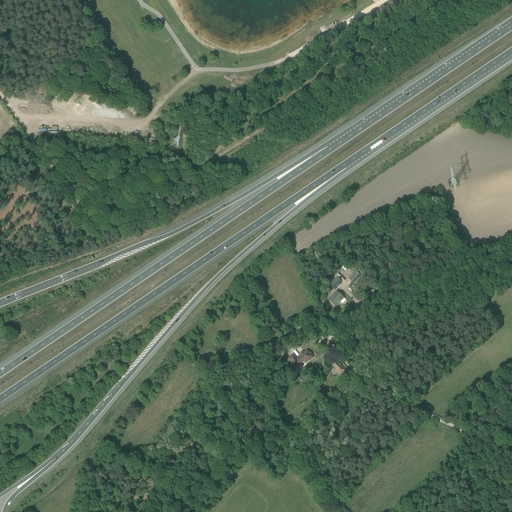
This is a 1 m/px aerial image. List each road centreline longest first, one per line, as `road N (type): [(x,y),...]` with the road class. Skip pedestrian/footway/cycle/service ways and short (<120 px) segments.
road 1 (motorway): [(25,480),(64,448),(220,273),(344,164)]
road 2 (motorway): [(0,400),(344,164)]
road 3 (motorway): [(330,148),(0,374)]
road 4 (motorway): [(330,148),(168,235),(0,301)]
road 5 (motorway): [(511,25),(330,148)]
road 6 (motorway): [(344,164),(511,50)]
road 7 (track): [(0,93),(91,220)]
road 8 (track): [(333,327),(328,343),(351,370),(412,406)]
